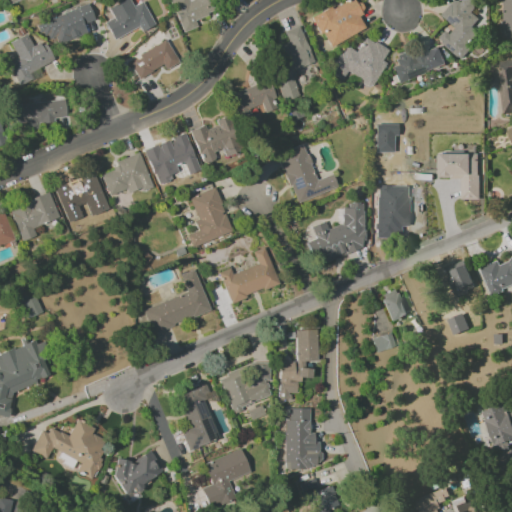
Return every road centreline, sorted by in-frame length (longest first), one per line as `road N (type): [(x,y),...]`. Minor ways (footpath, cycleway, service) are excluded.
road 1 (residential): [(511,216),(141,375),(123,398)]
road 2 (residential): [(279,0),(260,8),(188,95),(0,179)]
road 3 (residential): [(327,293),(332,412),(370,494)]
